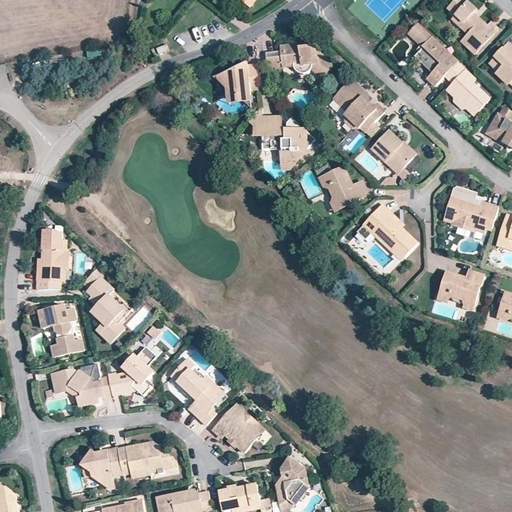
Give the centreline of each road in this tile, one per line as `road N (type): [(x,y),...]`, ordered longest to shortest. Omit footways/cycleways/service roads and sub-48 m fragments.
road 1 (residential): [(303,0),(241,39),(125,88),(57,152)]
road 2 (residential): [(57,152),(18,223),(11,260),(9,324),(29,429)]
road 3 (residential): [(511,185),(466,152),(311,0)]
road 4 (residential): [(29,429),(162,417),(206,459)]
